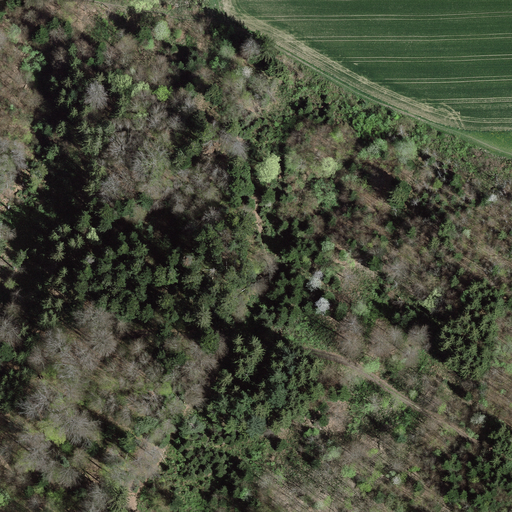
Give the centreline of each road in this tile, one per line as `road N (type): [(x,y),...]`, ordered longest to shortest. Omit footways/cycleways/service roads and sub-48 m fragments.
road 1 (track): [(511,153),(489,150),(217,16),(217,0)]
road 2 (track): [(511,461),(359,366)]
road 3 (track): [(217,16),(91,0)]
